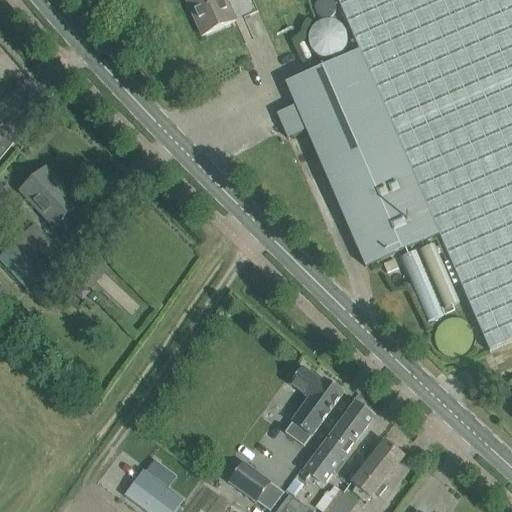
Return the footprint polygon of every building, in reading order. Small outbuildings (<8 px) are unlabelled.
[(226,0),(185,0),(202,37),(236,22),(226,0)] [(489,353),(511,343),(511,0),(336,0),(360,52),(286,84),(296,107),(277,115),(288,140),(306,132),(365,268),(439,236),(489,353)] [(78,206),(65,191),(63,193),(45,173),(47,171),(46,170),(22,192),(54,228),(78,206)] [(62,254),(34,223),(11,244),(39,275),(62,254)] [(410,254),(400,257),(425,322),(460,309),(450,283),(445,285),(439,269),(443,267),(434,244),(410,253),(410,254)] [(0,286),(0,305),(2,308),(12,297),(0,286)] [(311,438),(343,395),(324,381),(322,383),(303,369),(290,386),(310,400),(292,424),(293,425),(285,434),(304,448),(311,438)] [(324,485),(354,444),(366,428),(366,429),(367,428),(367,427),(373,419),(355,405),(349,414),(348,415),(306,471),(324,485)] [(382,485),(391,474),(403,458),(386,444),(353,486),(356,489),(353,493),(366,503),(369,499),(370,500),(375,494),(380,497),(387,488),(382,485)] [(243,464),(228,485),(256,505),(271,484),(243,464)] [(144,473),(126,498),(145,511),(177,511),(184,503),(144,473)] [(352,511),(357,506),(344,496),(331,511),(352,511)] [(307,511),(289,498),(278,511),(307,511)]
